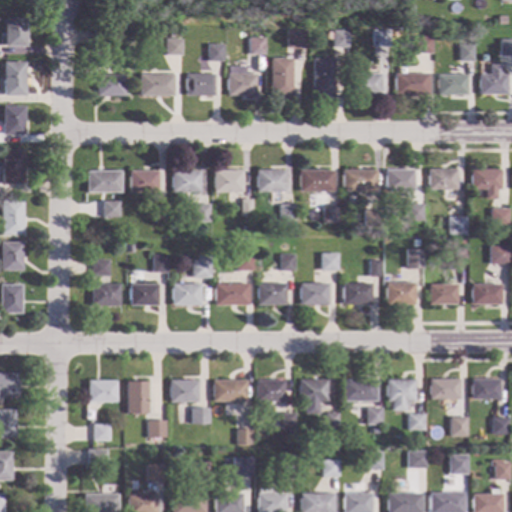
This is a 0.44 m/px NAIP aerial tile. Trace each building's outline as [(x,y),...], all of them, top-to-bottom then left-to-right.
[(23,46),(2,45),(2,18),(24,19),(23,46)] [(305,48),(285,48),(285,29),(304,29),(305,48)] [(386,46),(371,46),(371,29),(386,29),(386,46)] [(108,46),(93,46),(92,30),(108,30),(108,46)] [(346,47),(331,47),(331,30),(346,30),(346,47)] [(430,53),(413,53),(413,36),(429,36),(430,53)] [(179,55),(163,55),(163,39),(179,38),(179,55)] [(262,54),(246,54),(246,38),(262,38),(262,54)] [(220,61),(205,61),(205,44),(220,44),(220,61)] [(471,61),(456,61),(456,44),(471,44),(471,61)] [(511,62),(497,62),(497,46),(511,46),(511,62)] [(332,96),(311,95),(311,58),(331,58),(332,96)] [(290,97),(281,97),(281,95),(270,95),(269,59),(289,59),(290,97)] [(22,95),(1,95),(1,62),(23,63),(22,95)] [(498,74),(504,74),(504,94),(477,94),(477,74),(487,74),(487,65),(498,64),(498,74)] [(243,73),(253,73),(253,96),(225,96),(225,74),(226,74),(226,66),(243,66),(243,73)] [(426,94),(392,95),(392,73),(426,73),(426,94)] [(170,95),(136,96),(136,74),(170,74),(170,95)] [(211,95),(183,96),(183,74),(211,74),(211,95)] [(378,95),(350,95),(350,74),(378,74),(378,95)] [(464,94),(435,95),(434,75),(463,74),(464,94)] [(122,96),(94,96),(94,75),(122,75),(122,96)] [(21,134),(0,134),(0,107),(21,107),(21,134)] [(21,183),(0,183),(0,150),(22,151),(21,183)] [(373,191),(340,191),(340,170),(373,169),(373,191)] [(410,191),(382,191),(382,170),(410,169),(410,191)] [(453,189),(425,189),(425,169),(453,169),(453,189)] [(155,191),(127,192),(126,171),(155,170),(155,191)] [(198,191),(169,192),(169,170),(197,170),(198,191)] [(240,191),(211,191),(211,170),(239,170),(240,191)] [(282,191),(255,191),(254,170),(282,170),(282,191)] [(330,191),(297,191),(297,170),(330,170),(330,191)] [(497,189),(493,189),(493,198),(481,198),(481,189),(468,189),(468,170),(496,170),(497,189)] [(117,192),(84,193),(84,171),(117,171),(117,192)] [(249,215),(239,215),(239,199),(249,199),(249,215)] [(20,234),(0,234),(0,200),(20,200),(20,234)] [(116,216),(100,216),(100,201),(116,201),(116,216)] [(164,220),(152,220),(152,202),(164,202),(164,220)] [(207,221),(192,221),(191,204),(207,204),(207,221)] [(419,220),(403,220),(403,204),(419,204),(419,220)] [(292,220),(278,221),(277,205),(291,205),(292,220)] [(335,207),(335,222),(321,223),(321,206),(335,207)] [(505,225),(487,226),(487,209),(505,208),(505,225)] [(377,226),(362,226),(362,210),(377,210),(377,226)] [(462,235),(444,236),(444,217),(462,217),(462,235)] [(19,270),(0,270),(0,242),(20,243),(19,270)] [(505,264),(486,264),(486,246),(504,246),(505,264)] [(462,264),(445,264),(445,248),(461,248),(462,264)] [(419,268),(403,268),(403,249),(419,249),(419,268)] [(250,270),(234,270),(234,254),(249,253),(250,270)] [(334,270),(318,270),(318,253),(334,253),(334,270)] [(292,270),(277,270),(277,254),(291,254),(292,270)] [(165,272),(150,272),(150,255),(165,255),(165,272)] [(208,278),(189,278),(189,260),(195,260),(195,256),(207,256),(208,278)] [(106,275),(89,275),(89,260),(106,260),(106,275)] [(377,276),(366,276),(366,260),(376,260),(377,276)] [(283,305),(255,305),(255,284),(283,283),(283,305)] [(325,304),(297,305),(297,283),(325,283),(325,304)] [(367,304),(340,304),(340,283),(367,283),(367,304)] [(411,305),(383,305),(383,283),(410,283),(411,305)] [(116,306),(89,306),(89,284),(116,284),(116,306)] [(155,305),(128,305),(127,284),(155,284),(155,305)] [(197,305),(170,305),(170,284),(197,284),(197,305)] [(246,305),(212,305),(212,284),(246,284),(246,305)] [(452,304),(426,304),(426,285),(452,284),(452,304)] [(497,304),(468,304),(468,284),(497,284),(497,304)] [(18,313),(0,312),(0,285),(19,285),(18,313)] [(14,379),(16,379),(16,396),(0,396),(0,373),(14,373),(14,379)] [(456,379),(456,399),(427,399),(427,379),(456,379)] [(496,398),(468,398),(468,379),(496,379),(496,398)] [(243,401),(210,401),(210,380),(243,380),(243,401)] [(281,401),(253,401),(253,380),(281,380),(281,401)] [(324,401),(316,401),(316,413),(302,413),(302,401),(297,401),(297,380),(324,380),(324,401)] [(373,401),(340,401),(340,380),(373,380),(373,401)] [(412,401),(403,401),(403,410),(389,410),(389,401),(384,401),(384,380),(412,380),(412,401)] [(113,402),(86,402),(86,381),(113,381),(113,402)] [(145,413),(124,414),(124,381),(145,381),(145,413)] [(195,402),(167,402),(167,381),(195,381),(195,402)] [(206,423),(188,423),(188,408),(206,408),(206,423)] [(379,408),(379,424),(364,424),(364,408),(379,408)] [(12,438),(0,438),(0,409),(12,409),(12,438)] [(292,430),(280,430),(280,413),(292,413),(292,430)] [(335,429),(323,429),(323,413),(335,413),(335,429)] [(421,430),(405,430),(405,414),(421,414),(421,430)] [(463,430),(446,430),(446,414),(463,414),(463,430)] [(505,434),(488,434),(488,418),(505,418),(505,434)] [(162,438),(160,438),(160,444),(146,444),(146,437),(145,437),(145,421),(162,421),(162,438)] [(106,440),(90,441),(90,424),(106,424),(106,440)] [(248,445),(234,445),(234,429),(248,429),(248,445)] [(103,466),(84,466),(84,450),(103,450),(103,466)] [(422,467),(404,467),(404,452),(422,451),(422,467)] [(8,480),(0,480),(0,452),(8,452),(8,480)] [(378,469),(363,469),(363,452),(378,452),(378,469)] [(464,473),(446,473),(446,455),(463,455),(464,473)] [(250,476),(229,476),(229,456),(249,456),(250,476)] [(336,476),(319,476),(319,459),(335,459),(336,476)] [(496,462),(505,462),(505,479),(491,479),(491,466),(488,466),(488,460),(496,460),(496,462)] [(292,479),(275,479),(275,461),(292,461),(292,479)] [(205,479),(188,479),(188,462),(205,462),(205,479)] [(161,480),(143,480),(143,465),(161,465),(161,480)] [(195,493),(201,493),(201,511),(167,511),(167,494),(176,494),(176,485),(195,485),(195,493)] [(272,493),(282,493),(282,511),(254,511),(254,493),(256,493),(256,488),(271,488),(272,493)] [(330,511),(297,511),(297,493),(330,493),(330,511)] [(417,511),(384,511),(384,493),(417,493),(417,511)] [(460,511),(427,511),(427,493),(460,493),(460,511)] [(113,511),(80,511),(80,494),(113,494),(113,511)] [(238,511),(210,511),(210,494),(238,494),(238,511)] [(368,511),(340,511),(340,494),(368,494),(368,511)] [(498,511),(469,511),(469,494),(498,494),(498,511)] [(152,495),(152,511),(124,511),(124,495),(152,495)]
